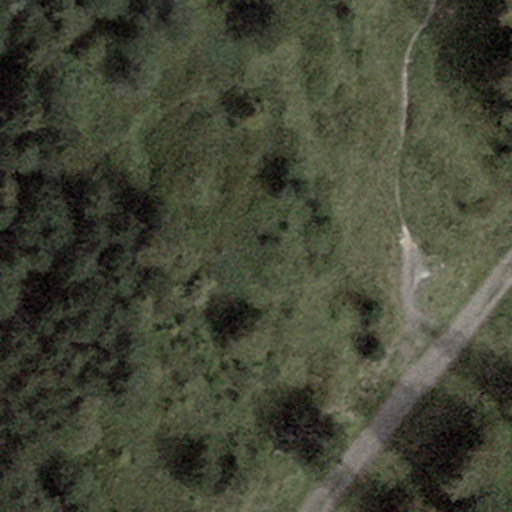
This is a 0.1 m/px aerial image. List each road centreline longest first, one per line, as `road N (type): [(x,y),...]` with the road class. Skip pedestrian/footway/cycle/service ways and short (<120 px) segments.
road 1 (track): [(380,408),(511,245)]
road 2 (track): [(303,511),(380,408)]
